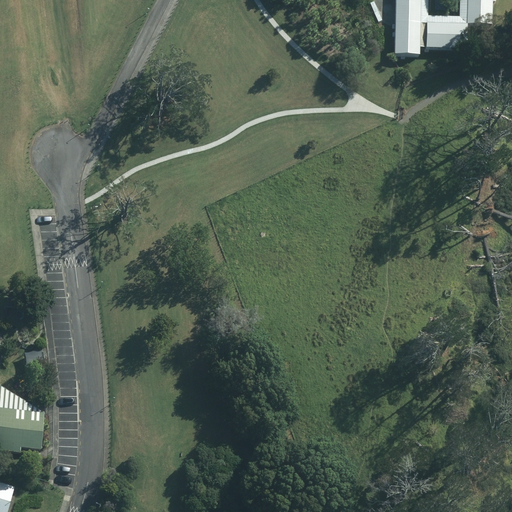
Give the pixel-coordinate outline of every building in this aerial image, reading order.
[(417,0),(393,0),(392,57),(416,58),(417,0)] [(492,0),(465,0),(465,28),(491,29),(492,0)] [(426,27),(425,51),(465,53),(466,28),(426,27)] [(35,410),(0,406),(0,459),(30,462),(35,410)] [(0,511),(5,511),(13,488),(0,483),(0,511)]
